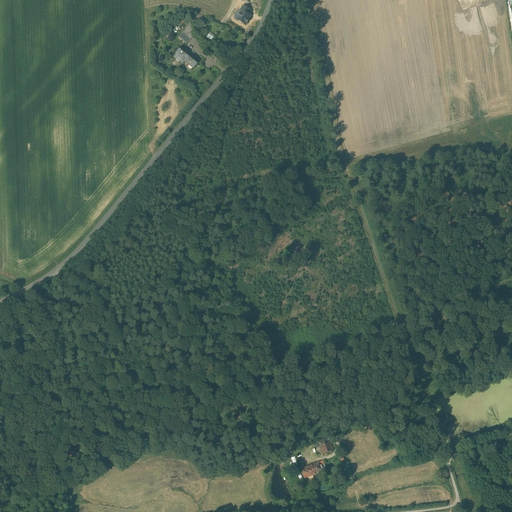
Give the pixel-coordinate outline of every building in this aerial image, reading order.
[(235,19),(246,26),(252,16),(241,9),(235,19)] [(176,32),(181,29),(179,25),(185,22),(183,18),(179,20),(180,20),(175,22),(176,24),(173,26),(176,32)] [(179,36),(187,43),(198,31),(190,24),(179,36)] [(212,40),(215,35),(210,32),(207,37),(212,40)] [(199,60),(182,47),(176,54),(193,68),(199,60)] [(186,83),(194,89),(197,84),(189,79),(186,83)] [(329,442),(320,445),(323,454),(332,450),(329,442)] [(322,461),(317,462),(321,472),(326,470),(322,461)] [(317,462),(300,469),(304,479),(321,472),(317,462)]
